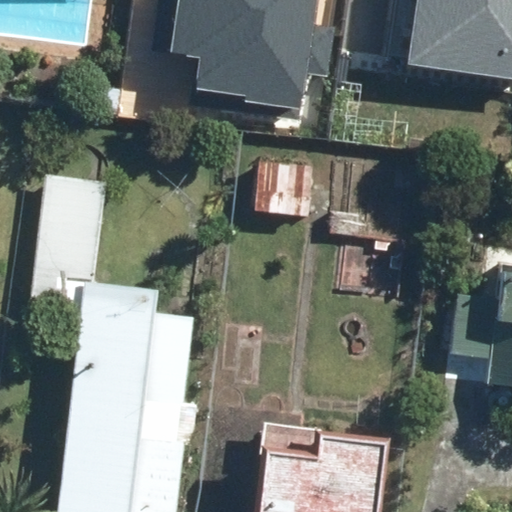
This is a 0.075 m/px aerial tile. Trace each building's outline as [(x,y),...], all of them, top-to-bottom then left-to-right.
[(309,0),(153,0),(146,53),(190,59),(186,90),(237,97),(237,102),(295,110),(300,75),(326,79),(333,27),(306,23),(309,0)] [(511,0),(407,0),(398,65),(511,81),(511,0)] [(377,22),(342,20),(338,88),(359,89),(357,140),(426,144),(429,94),(389,92),(391,44),(376,43),(377,22)] [(511,153),(511,97),(482,95),(477,151),(511,153)] [(305,168),(241,165),(238,220),(302,224),(305,168)] [(144,292),(90,287),(100,187),(31,180),(18,306),(66,311),(46,511),(165,511),(173,449),(181,450),(185,408),(177,407),(185,323),(142,318),(144,292)] [(473,394),(511,397),(511,277),(486,275),(484,298),(444,295),(439,363),(475,366),(473,394)] [(356,511),(361,447),(310,444),(311,428),(239,423),(233,511),(356,511)]
